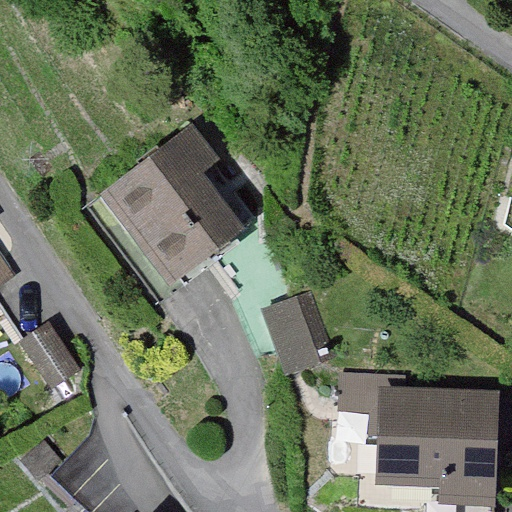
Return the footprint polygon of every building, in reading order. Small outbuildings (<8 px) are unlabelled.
[(198,146),(116,211),(181,292),(262,227),(198,146)] [(0,290),(14,281),(0,260),(0,290)] [(312,291),(260,311),(285,376),(337,356),(312,291)] [(74,372),(52,339),(24,357),(46,390),(74,372)] [(399,387),(355,385),(354,418),(390,419),(387,499),(492,503),(496,405),(398,401),(399,387)]
